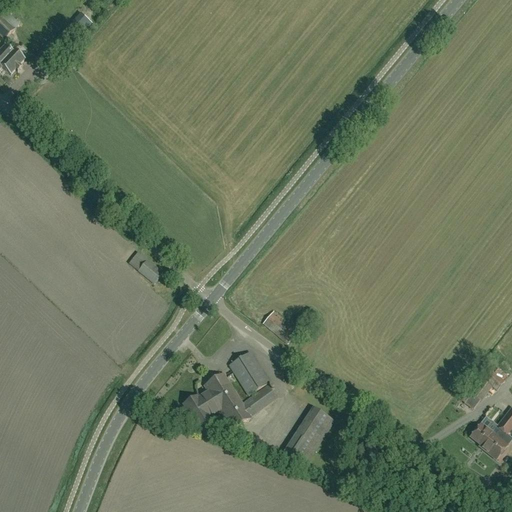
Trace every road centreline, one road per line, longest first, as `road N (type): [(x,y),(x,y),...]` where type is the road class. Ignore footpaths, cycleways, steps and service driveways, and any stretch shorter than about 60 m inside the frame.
road 1 (secondary): [(208,302),(458,0)]
road 2 (unclassified): [(511,511),(208,302)]
road 3 (unclassified): [(208,302),(0,100)]
road 4 (secondary): [(81,511),(128,404),(208,302)]
